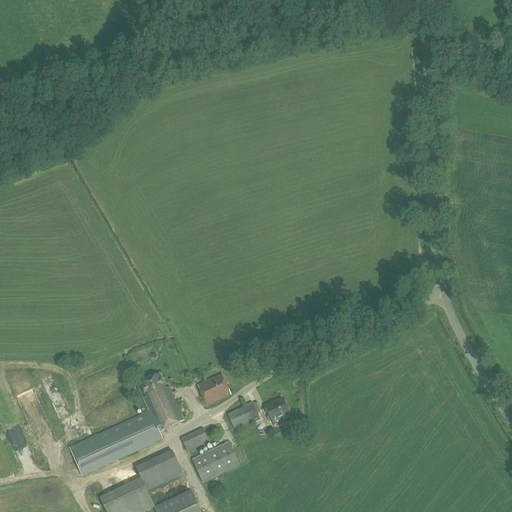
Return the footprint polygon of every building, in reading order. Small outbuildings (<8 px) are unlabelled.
[(198,386),(207,406),(232,395),(223,374),(198,386)] [(69,448),(82,478),(164,441),(160,432),(184,421),(169,388),(167,388),(161,375),(140,384),(147,398),(144,399),(149,411),(87,440),(69,448)] [(17,415),(1,379),(0,379),(0,390),(5,402),(1,405),(7,419),(17,415)] [(51,393),(55,403),(65,399),(61,389),(51,393)] [(265,406),(273,423),(291,415),(283,398),(265,406)] [(227,414),(235,430),(254,421),(257,427),(263,424),(253,402),(227,414)] [(37,427),(43,445),(57,440),(51,423),(37,427)] [(183,440),(188,452),(210,442),(204,430),(183,440)] [(192,460),(203,484),(241,466),(230,442),(192,460)] [(137,469),(141,479),(99,498),(105,511),(144,511),(155,507),(147,492),(184,474),(173,452),(137,469)] [(154,509),(155,511),(200,511),(190,491),(154,509)]
